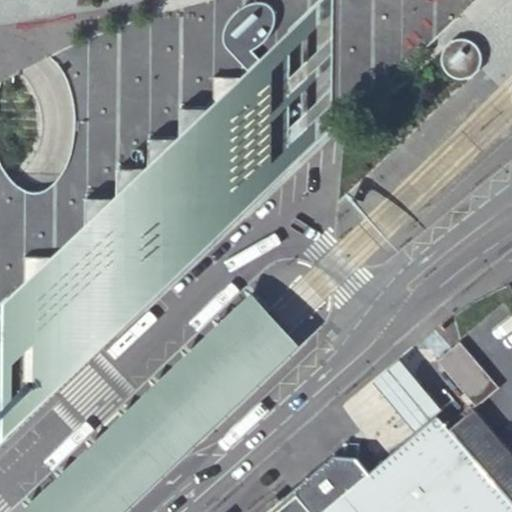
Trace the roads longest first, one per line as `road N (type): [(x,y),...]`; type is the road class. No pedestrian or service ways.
road 1 (tertiary): [(154,511),(378,305)]
road 2 (tertiary): [(511,183),(398,274),(378,305)]
road 3 (tertiary): [(378,305),(426,296),(511,232)]
